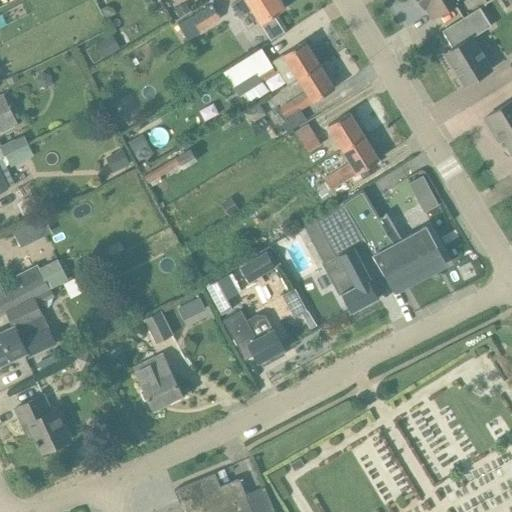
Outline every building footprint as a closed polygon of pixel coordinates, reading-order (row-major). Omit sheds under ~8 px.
[(286,8),(280,0),(238,0),(231,5),(239,18),(253,9),(262,23),(286,8)] [(420,0),(426,9),(427,8),(433,18),(461,0),(420,0)] [(186,2),(175,9),(180,18),(192,11),(186,2)] [(202,10),(192,17),(201,31),(221,19),(212,5),(212,4),(202,10)] [(107,6),(101,9),(106,19),(116,14),(113,8),(107,6)] [(480,8),(442,31),(453,48),(446,53),(466,85),(483,75),(493,69),(473,37),(491,26),(480,8)] [(112,34),(96,43),(104,57),(120,48),(112,34)] [(287,85),(321,64),(306,40),(271,62),(262,49),(223,73),(232,88),(238,84),(244,93),(277,73),(276,72),(278,71),(287,85)] [(306,120),(300,110),(335,88),(321,64),(299,78),(307,91),(273,113),(285,133),(306,120)] [(0,132),(18,124),(4,94),(0,96),(0,132)] [(511,100),(485,117),(495,134),(499,132),(511,151),(511,100)] [(266,114),(260,104),(244,113),(250,120),(257,121),(266,114)] [(333,122),(329,125),(344,149),(365,135),(350,111),(333,122)] [(307,138),(301,142),(308,152),(321,143),(315,133),(307,138)] [(0,160),(6,157),(29,146),(23,135),(0,146),(0,160)] [(338,171),(325,179),(331,189),(347,180),(358,173),(363,170),(380,159),(365,135),(344,149),(352,162),(338,171)] [(148,150),(142,138),(129,145),(136,156),(148,150)] [(34,156),(29,146),(6,157),(11,167),(34,156)] [(122,149),(108,156),(115,170),(129,164),(122,149)] [(144,176),(148,183),(180,165),(195,155),(191,149),(176,158),(144,176)] [(415,194),(429,187),(423,176),(422,176),(409,183),(415,194)] [(363,189),(343,201),(366,241),(395,290),(445,263),(435,243),(426,226),(401,239),(386,212),(385,213),(386,214),(384,215),(380,218),(363,189)] [(240,210),(231,197),(221,204),(230,217),(240,210)] [(343,201),(315,218),(328,243),(335,256),(322,263),(339,295),(342,293),(352,312),(375,300),(379,298),(369,279),(372,278),(355,247),(366,241),(343,201)] [(22,228),(13,232),(20,246),(29,242),(22,228)] [(276,266),(268,252),(242,267),(250,281),(276,266)] [(0,313),(50,288),(69,279),(59,259),(40,269),(38,265),(17,275),(22,286),(6,294),(0,281),(0,313)] [(213,282),(206,286),(221,314),(230,309),(221,292),(234,285),(228,274),(213,282)] [(50,288),(0,313),(7,310),(14,326),(0,333),(0,364),(53,339),(38,306),(55,297),(51,289),(69,280),(69,279),(50,288)] [(200,297),(190,302),(197,314),(206,310),(200,297)] [(301,300),(288,307),(294,318),(302,314),(307,311),(307,310),(301,300)] [(283,348),(285,348),(274,328),(256,338),(241,310),(224,320),(245,360),(255,355),(259,362),(273,354),(275,359),(286,353),(283,348)] [(307,311),(302,314),(311,329),(317,325),(308,310),(307,310),(307,311)] [(173,335),(160,311),(144,319),(156,343),(173,335)] [(82,371),(97,364),(90,350),(75,357),(82,371)] [(150,401),(154,408),(183,394),(163,354),(149,360),(135,368),(140,378),(144,389),(140,391),(146,403),(150,401)] [(51,411),(43,394),(15,408),(23,425),(28,423),(42,452),(71,439),(57,408),(51,411)] [(240,479),(221,487),(215,473),(174,490),(183,511),(275,511),(272,505),(265,486),(246,494),(240,479)]
